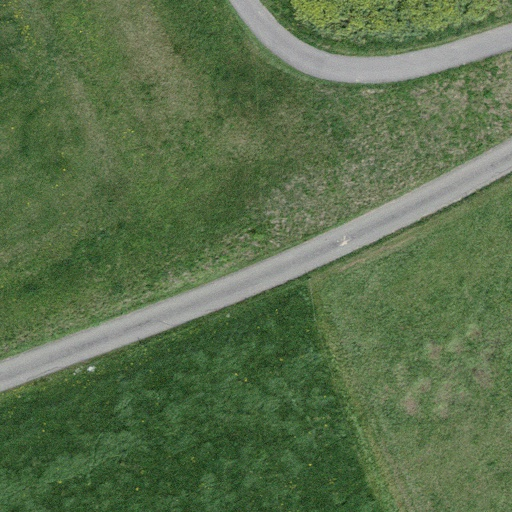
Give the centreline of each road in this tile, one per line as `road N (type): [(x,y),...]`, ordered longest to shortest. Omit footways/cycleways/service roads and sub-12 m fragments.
road 1 (unclassified): [(511,152),(253,277),(0,377)]
road 2 (track): [(511,34),(417,63),(347,69),(296,53),(243,0)]
